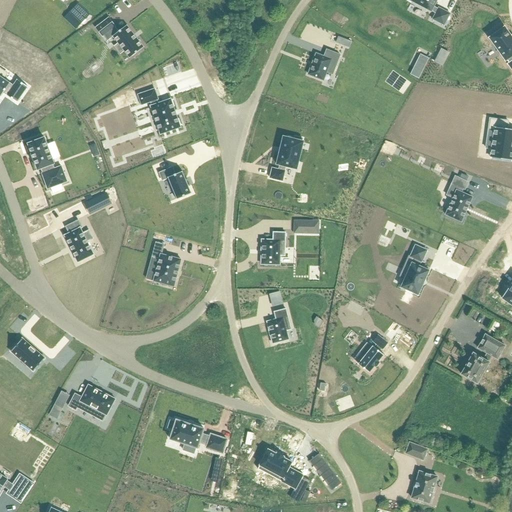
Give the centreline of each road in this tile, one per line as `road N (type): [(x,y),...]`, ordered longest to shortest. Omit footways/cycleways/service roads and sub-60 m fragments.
road 1 (unclassified): [(323,428),(392,398),(511,216)]
road 2 (unclassified): [(90,338),(177,385),(273,410)]
road 3 (unclassified): [(154,0),(224,122),(243,137)]
road 4 (unclassified): [(226,284),(159,336),(90,338)]
road 5 (unclassified): [(307,0),(274,53),(243,137)]
road 6 (unclassified): [(50,310),(0,170)]
road 7 (unclassified): [(243,137),(226,284)]
road 8 (unclassified): [(226,284),(246,369),(273,410)]
